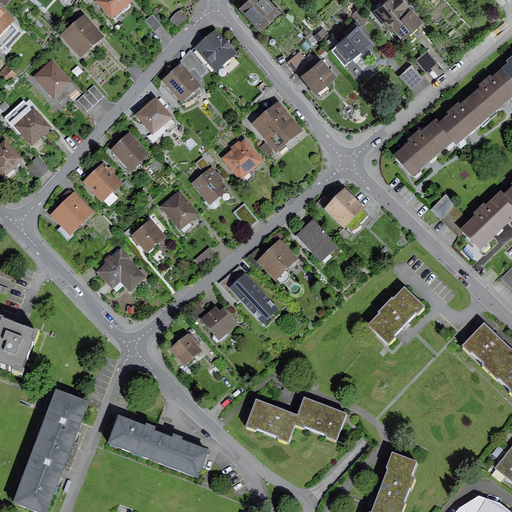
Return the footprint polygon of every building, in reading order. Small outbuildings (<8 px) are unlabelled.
[(127,0),(102,0),(96,6),(111,23),(132,5),(127,0)] [(282,13),(270,0),(247,0),(240,6),(262,31),(282,13)] [(411,0),(385,0),(373,11),(399,39),(425,15),(411,0)] [(0,9),(0,42),(17,25),(0,9)] [(181,9),(172,19),(179,25),(187,15),(181,9)] [(86,17),(63,37),(83,61),(106,42),(86,17)] [(156,35),(162,29),(152,18),(146,25),(156,35)] [(358,27),(334,47),(353,68),(376,48),(358,27)] [(237,56),(215,33),(195,52),(217,75),(237,56)] [(424,74),(437,63),(428,52),(415,64),(424,74)] [(300,54),(288,64),(297,74),(309,64),(300,54)] [(337,78),(322,60),(303,77),(319,94),(337,78)] [(74,87),(53,64),(34,81),(54,104),(74,87)] [(412,90),(424,79),(412,65),(399,77),(412,90)] [(182,66),(162,83),(183,108),(203,91),(182,66)] [(472,101),(490,122),(511,103),(511,83),(504,74),(472,101)] [(88,93),(98,104),(104,99),(94,88),(88,93)] [(87,114),(98,104),(88,93),(77,103),(87,114)] [(472,101),(441,127),(456,145),(459,148),(490,122),(472,101)] [(156,102),(135,119),(151,139),(173,121),(156,102)] [(280,106),(254,126),(276,155),(302,135),(280,106)] [(54,132),(35,110),(30,114),(24,107),(8,122),(33,151),(54,132)] [(413,180),(456,145),(441,127),(438,124),(396,159),(413,180)] [(131,137),(112,154),(131,176),(151,158),(131,137)] [(246,141),(221,160),(239,184),(264,165),(246,141)] [(25,164),(6,143),(0,148),(0,176),(5,183),(25,164)] [(272,154),(266,146),(260,150),(267,159),(272,154)] [(33,163),(43,175),(49,170),(38,158),(33,163)] [(38,180),(43,175),(33,163),(27,169),(38,180)] [(105,167),(85,186),(103,205),(123,187),(105,167)] [(231,192),(213,170),(191,188),(209,210),(231,192)] [(365,212),(346,192),(325,213),(344,233),(365,212)] [(200,218),(180,193),(160,209),(180,234),(200,218)] [(75,195),(51,216),(71,237),(94,216),(75,195)] [(442,221),(455,208),(456,206),(446,196),(432,211),(442,221)] [(511,206),(505,199),(502,196),(471,224),(463,233),(482,253),(511,225),(511,206)] [(245,206),(233,215),(246,232),(258,223),(245,206)] [(460,213),(455,208),(442,221),(447,226),(460,213)] [(466,219),(460,213),(447,226),(453,232),(466,219)] [(471,224),(466,219),(453,232),(458,237),(463,233),(471,224)] [(313,222),(296,239),(321,264),(338,247),(313,222)] [(152,223),(130,239),(144,259),(167,243),(152,223)] [(299,261),(281,242),(258,264),(277,283),(299,261)] [(148,278),(121,250),(96,274),(112,292),(121,283),(131,294),(148,278)] [(511,270),(502,281),(507,287),(511,281),(511,270)] [(246,277),(238,284),(247,294),(239,302),(257,322),(274,306),(246,277)] [(426,310),(406,291),(370,329),(390,348),(426,310)] [(188,313),(197,324),(201,321),(208,316),(199,305),(188,313)] [(208,316),(201,321),(219,343),(238,328),(224,311),(220,314),(216,309),(208,316)] [(41,336),(0,321),(0,370),(25,380),(41,336)] [(463,351),(490,377),(511,354),(511,351),(486,327),(463,351)] [(190,335),(168,352),(183,372),(205,355),(190,335)] [(511,354),(490,377),(511,397),(511,354)] [(39,439),(70,450),(87,405),(56,393),(39,439)] [(288,447),(295,429),(298,419),(257,403),(246,431),(288,447)] [(298,419),(295,429),(337,444),(347,418),(304,403),(298,419)] [(154,464),(165,437),(120,419),(109,447),(154,464)] [(200,482),(211,455),(165,437),(154,464),(200,482)] [(15,504),(36,511),(46,511),(70,450),(39,439),(15,504)] [(403,511),(421,466),(394,456),(372,511),(403,511)] [(496,471),(511,483),(511,465),(505,460),(496,471)] [(508,511),(500,504),(479,497),(459,509),(456,511),(508,511)]
